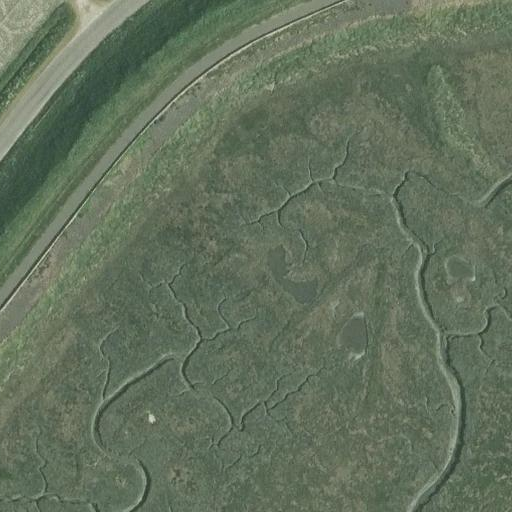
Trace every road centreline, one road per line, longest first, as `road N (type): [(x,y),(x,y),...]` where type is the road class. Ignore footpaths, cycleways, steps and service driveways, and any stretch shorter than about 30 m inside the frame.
road 1 (unclassified): [(0,294),(125,138),(197,66),(330,0)]
road 2 (unclassified): [(0,145),(77,48),(132,0)]
